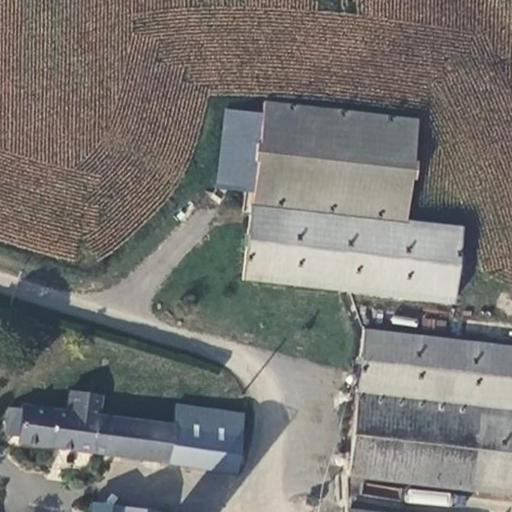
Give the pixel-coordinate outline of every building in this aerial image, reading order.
[(251,209),(405,224),(414,126),(260,112),(259,122),(252,199),(251,209)] [(252,199),(259,122),(223,119),(216,195),(252,199)] [(344,306),(511,323),(511,288),(348,271),(344,306)] [(304,321),(270,327),(274,377),(286,456),(322,451),(304,321)] [(15,447),(241,474),(244,418),(229,415),(178,408),(176,429),(98,419),(100,399),(68,396),(66,416),(20,410),(19,416),(7,415),(5,438),(16,439),(15,447)] [(473,494),(481,412),(358,399),(350,481),(473,494)] [(405,488),(404,501),(449,505),(451,492),(405,488)]
